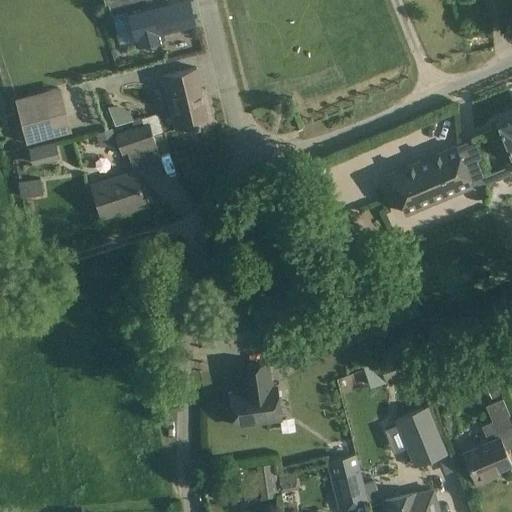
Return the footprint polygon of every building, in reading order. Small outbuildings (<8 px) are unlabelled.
[(103,0),(104,3),(108,2),(111,14),(129,9),(129,12),(137,44),(144,42),(163,37),(162,32),(196,24),(190,0),(161,0),(144,4),(143,0),(103,0)] [(196,67),(163,75),(172,111),(175,110),(180,127),(176,128),(176,129),(197,125),(200,124),(200,122),(213,119),(209,101),(205,102),(196,67)] [(52,114),(46,91),(15,98),(27,144),(72,133),(67,110),(52,114)] [(69,102),(80,131),(97,124),(86,95),(69,102)] [(119,106),(116,105),(113,106),(109,106),(115,124),(133,120),(132,117),(130,113),(126,109),(123,107),(119,106)] [(458,144),(473,185),(488,184),(511,173),(511,113),(496,119),(504,138),(511,156),(511,164),(488,175),(484,174),(480,162),(483,159),(475,137),(458,144)] [(144,127),(115,136),(117,142),(121,154),(156,142),(153,135),(164,132),(158,114),(142,119),(144,127)] [(113,128),(96,133),(100,147),(117,142),(115,136),(113,128)] [(37,145),(28,148),(32,164),(41,162),(37,145)] [(472,184),(456,145),(389,173),(406,212),(472,184)] [(145,203),(135,171),(92,184),(103,216),(104,216),(103,213),(128,204),(129,208),(145,203)] [(42,194),(40,179),(18,182),(20,197),(42,194)] [(182,259),(177,242),(163,247),(168,264),(182,259)] [(300,323),(276,326),(278,338),(301,335),(300,323)] [(303,346),(280,350),(282,363),(305,360),(303,346)] [(411,352),(379,363),(385,380),(417,369),(411,352)] [(271,386),(267,362),(242,366),(245,390),(230,392),(234,424),(281,418),(277,385),(271,386)] [(497,380),(489,384),(495,396),(502,392),(497,380)] [(511,419),(506,405),(503,398),(487,404),(493,420),(482,425),(489,440),(463,451),(476,483),(493,476),(492,472),(511,463),(498,431),(511,424),(511,419)] [(427,406),(397,418),(416,464),(446,453),(427,406)] [(368,500),(356,453),(329,460),(341,507),(368,500)] [(261,497),(279,494),(274,462),(257,464),(261,497)] [(222,481),(211,482),(213,497),(224,496),(222,481)] [(439,511),(434,489),(415,493),(415,491),(384,499),(387,511),(439,511)]
